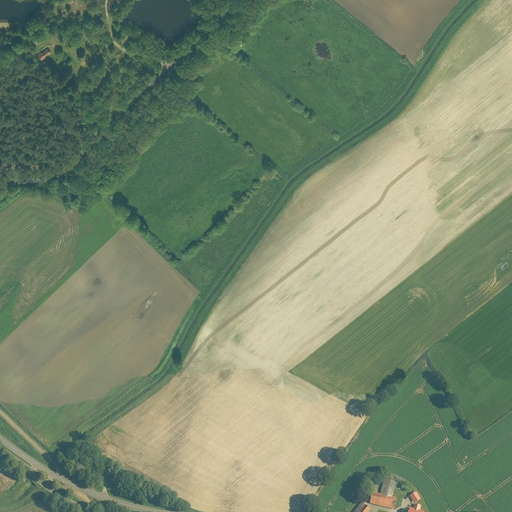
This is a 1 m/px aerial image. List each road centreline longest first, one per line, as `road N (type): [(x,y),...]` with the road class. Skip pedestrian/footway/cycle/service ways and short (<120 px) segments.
road 1 (track): [(0,186),(66,169),(243,0)]
road 2 (secondary): [(155,511),(62,480),(0,439)]
